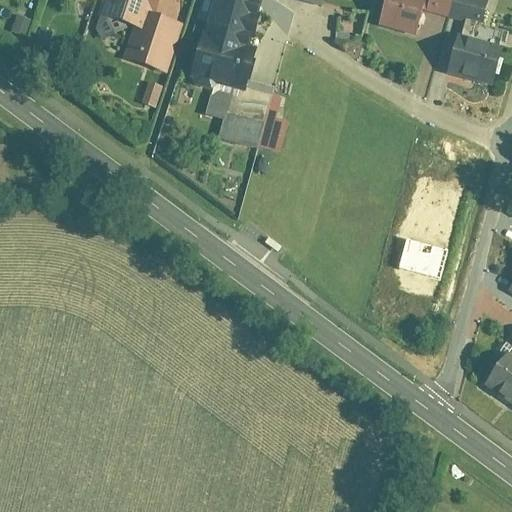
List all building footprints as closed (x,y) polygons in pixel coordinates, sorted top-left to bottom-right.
[(156,0),(107,0),(101,21),(146,35),(156,0)] [(251,0),(220,0),(210,38),(202,36),(190,81),(249,97),(261,53),(251,50),(264,3),(251,0)] [(429,4),(411,0),(390,0),(384,30),(421,39),(429,4)] [(491,3),(479,0),(432,0),(429,14),(484,29),(491,3)] [(34,22),(19,17),(13,36),(28,41),(34,22)] [(179,27),(151,19),(137,66),(165,74),(179,27)] [(461,40),(451,77),(495,90),(506,53),(461,40)] [(155,108),(162,87),(149,83),(143,104),(155,108)] [(260,151),(276,91),(253,85),(238,145),(260,151)] [(511,363),(491,393),(511,408),(511,363)]
